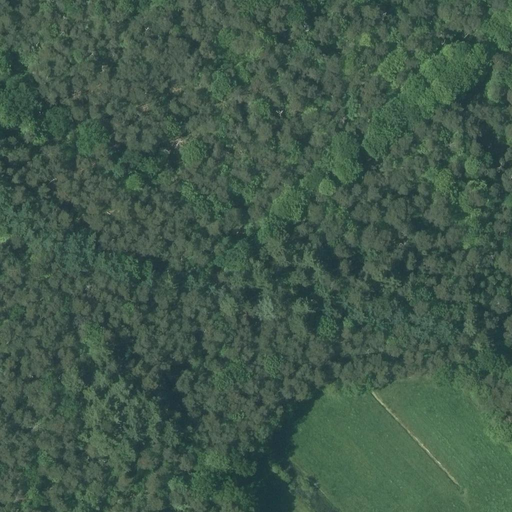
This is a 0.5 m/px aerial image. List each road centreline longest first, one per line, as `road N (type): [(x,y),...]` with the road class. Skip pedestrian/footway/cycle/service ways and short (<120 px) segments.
road 1 (track): [(511,22),(266,210)]
road 2 (unknown): [(511,320),(376,253),(331,249),(266,210)]
road 3 (track): [(169,163),(45,95),(0,89)]
